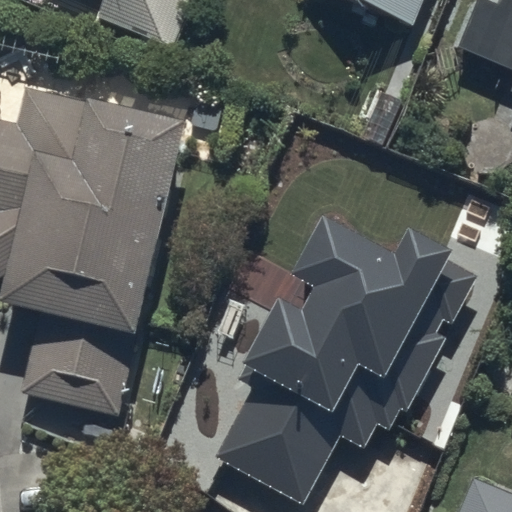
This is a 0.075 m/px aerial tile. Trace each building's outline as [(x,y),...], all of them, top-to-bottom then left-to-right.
[(96,0),(92,10),(170,41),(186,0),(96,0)] [(365,0),(413,20),(421,0),(365,0)] [(511,0),(473,0),(457,40),(511,61),(511,82),(511,85),(511,0)] [(117,410),(181,110),(89,84),(85,99),(0,74),(0,274),(5,271),(1,290),(41,298),(21,389),(117,410)] [(327,260),(283,307),(278,302),(244,338),(263,356),(195,428),(269,498),(330,433),(346,449),(473,316),(380,227),(338,272),(327,260)] [(511,511),(511,488),(474,472),(455,511),(511,511)]
